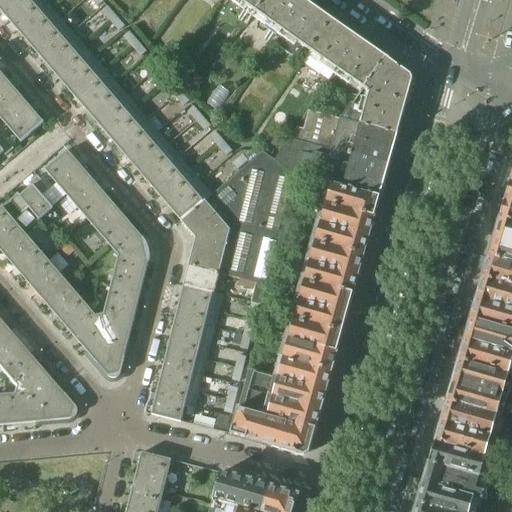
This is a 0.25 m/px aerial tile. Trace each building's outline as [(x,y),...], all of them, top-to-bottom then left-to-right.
[(8,0),(0,7),(0,12),(8,22),(33,0),(8,0)] [(42,0),(33,0),(8,22),(19,34),(50,8),(42,0)] [(261,0),(236,0),(253,12),(261,0)] [(302,0),(261,0),(253,12),(280,32),(302,0)] [(329,18),(303,0),(302,0),(280,32),(306,51),(329,18)] [(50,8),(19,34),(30,47),(60,20),(50,8)] [(114,17),(107,8),(102,12),(109,21),(114,17)] [(123,27),(114,17),(109,21),(118,32),(123,27)] [(356,38),(329,18),(306,51),(333,71),(356,38)] [(60,20),(30,47),(40,59),(71,33),(60,20)] [(71,33),(40,59),(51,71),(81,45),(71,33)] [(123,38),(131,47),(136,42),(129,33),(123,38)] [(360,90),(383,56),(356,38),(333,71),(334,72),(326,85),(340,96),(351,103),(360,90)] [(136,42),(131,47),(140,57),(145,53),(136,42)] [(81,45),(51,71),(62,84),(92,58),(81,45)] [(406,106),(412,83),(409,74),(383,56),(360,90),(365,94),(365,95),(406,106)] [(92,58),(62,84),(73,97),(103,70),(92,58)] [(158,67),(150,58),(145,63),(152,72),(158,67)] [(158,67),(152,72),(161,82),(166,78),(158,67)] [(103,70),(73,97),(84,110),(115,84),(103,70)] [(0,117),(22,99),(0,74),(0,73),(0,117)] [(179,93),(171,83),(166,88),(174,97),(179,93)] [(115,84),(84,110),(94,122),(125,95),(115,84)] [(351,103),(340,96),(338,99),(333,96),(325,107),(320,106),(315,114),(357,125),(365,95),(365,94),(360,90),(351,103)] [(179,93),(174,97),(183,107),(188,102),(179,93)] [(125,95),(94,122),(105,134),(136,108),(125,95)] [(406,106),(365,95),(357,125),(397,136),(406,106)] [(43,124),(22,99),(0,117),(0,119),(20,143),(43,124)] [(136,108),(105,134),(116,147),(146,121),(136,108)] [(201,118),(193,108),(187,113),(196,123),(201,118)] [(388,168),(397,136),(357,125),(315,114),(307,111),(288,140),(348,157),(388,168)] [(201,118),(196,123),(204,132),(209,127),(201,118)] [(146,121),(116,147),(126,159),(151,138),(157,133),(146,121)] [(151,138),(126,159),(138,172),(168,146),(157,133),(151,138)] [(222,142),(214,133),(209,138),(217,147),(222,142)] [(5,157),(13,150),(12,148),(2,136),(0,137),(0,155),(2,154),(5,157)] [(380,200),(388,168),(348,157),(288,140),(286,140),(271,161),(292,176),(302,178),(326,185),(380,200)] [(222,142),(217,147),(225,157),(230,152),(222,142)] [(17,144),(12,148),(13,150),(17,154),(22,150),(17,144)] [(168,146),(138,172),(148,184),(179,158),(168,146)] [(89,177),(67,151),(44,171),(66,197),(89,177)] [(291,217),(296,199),(297,192),(302,178),(292,176),(271,161),(259,153),(211,196),(210,195),(180,221),(195,239),(188,267),(218,275),(238,280),(271,289),(291,217)] [(246,161),(242,156),(232,165),(237,170),(246,161)] [(179,158),(148,184),(158,197),(189,170),(179,158)] [(189,170),(158,197),(169,209),(200,183),(189,170)] [(511,176),(487,262),(511,269),(511,176)] [(31,187),(20,197),(17,194),(9,201),(21,215),(28,209),(38,221),(52,209),(41,197),(48,191),(37,177),(29,184),(31,187)] [(111,202),(89,177),(66,197),(88,222),(111,202)] [(200,183),(169,209),(180,221),(210,195),(200,183)] [(380,200),(326,185),(320,205),(374,220),(380,200)] [(131,226),(111,202),(88,222),(109,246),(131,226)] [(374,220),(320,205),(315,224),(369,239),(374,220)] [(0,208),(0,251),(0,252),(23,233),(2,208),(0,208)] [(369,239),(315,224),(310,242),(364,257),(369,239)] [(143,239),(131,226),(109,246),(118,257),(147,264),(149,260),(149,257),(149,254),(148,251),(148,249),(147,246),(146,244),(144,242),(143,239)] [(23,233),(0,252),(22,278),(45,258),(23,233)] [(364,257),(310,242),(304,263),(358,277),(364,257)] [(147,264),(118,257),(114,272),(144,280),(147,264)] [(45,258),(22,278),(43,302),(66,282),(45,258)] [(511,269),(487,262),(482,281),(511,289),(511,269)] [(358,277),(304,263),(299,281),(353,296),(358,277)] [(213,294),(218,275),(188,267),(183,287),(213,294)] [(144,280),(114,272),(110,288),(140,296),(144,280)] [(266,307),(271,289),(238,280),(234,295),(252,300),(251,304),(266,307)] [(353,296),(299,281),(294,299),(348,314),(353,296)] [(511,289),(482,281),(476,302),(511,312),(511,289)] [(66,282),(43,302),(65,328),(88,308),(66,282)] [(213,294),(183,287),(179,305),(218,314),(222,297),(213,294)] [(140,296),(110,288),(106,304),(136,311),(140,296)] [(348,314),(294,299),(289,320),(342,335),(348,314)] [(511,312),(476,302),(470,323),(511,334),(511,312)] [(136,311),(106,304),(104,315),(107,321),(132,327),(136,311)] [(248,317),(254,318),(258,306),(251,304),(248,317)] [(218,314),(179,305),(175,322),(214,331),(218,314)] [(88,308),(65,328),(77,342),(96,326),(96,317),(88,308)] [(105,337),(86,353),(107,377),(111,374),(116,372),(120,374),(132,327),(107,321),(104,315),(100,316),(105,337)] [(96,326),(77,342),(86,353),(105,337),(100,316),(96,317),(96,326)] [(342,335),(289,320),(283,339),(337,353),(342,335)] [(214,331),(175,322),(171,337),(210,347),(214,331)] [(511,334),(470,323),(464,343),(511,356),(511,334)] [(246,325),(243,338),(249,339),(253,326),(246,325)] [(29,359),(7,334),(0,340),(0,372),(6,379),(29,359)] [(210,347),(171,337),(167,353),(206,362),(210,347)] [(249,339),(243,338),(240,349),(246,351),(249,339)] [(337,353),(283,339),(278,358),(331,373),(337,353)] [(511,362),(511,356),(464,343),(458,363),(508,377),(511,362)] [(206,362),(167,353),(163,368),(202,378),(206,362)] [(238,356),(235,370),(241,371),(245,358),(238,356)] [(331,373),(278,358),(273,378),(326,393),(331,373)] [(29,359),(6,379),(14,388),(19,389),(39,372),(29,359)] [(508,377),(458,363),(452,384),(502,398),(508,377)] [(202,378),(163,368),(159,385),(198,395),(202,378)] [(241,371),(235,370),(232,381),(239,383),(241,371)] [(262,416),(268,397),(273,378),(248,371),(238,409),(262,416)] [(50,383),(39,372),(19,389),(14,388),(12,392),(31,400),(50,383)] [(326,393),(273,378),(268,397),(321,411),(326,393)] [(71,408),(50,383),(31,400),(12,392),(11,395),(16,402),(18,425),(66,421),(65,416),(67,411),(71,408)] [(502,398),(452,384),(446,404),(496,418),(502,398)] [(198,395),(159,385),(155,400),(184,407),(188,408),(194,410),(198,395)] [(230,388),(227,402),(233,403),(237,390),(230,388)] [(11,395),(0,396),(0,414),(1,427),(18,425),(16,402),(11,395)] [(315,430),(321,411),(268,397),(262,416),(266,417),(315,430)] [(184,407),(155,400),(151,416),(180,423),(184,407)] [(233,403),(227,402),(224,413),(231,414),(233,403)] [(496,418),(446,404),(440,425),(490,439),(496,418)] [(194,410),(188,408),(186,416),(192,417),(194,410)] [(259,443),(266,417),(262,416),(238,409),(231,435),(259,443)] [(309,452),(315,430),(266,417),(259,443),(303,456),(309,452)] [(511,464),(511,445),(490,439),(440,425),(434,445),(492,462),(511,468),(511,464)] [(490,470),(492,462),(434,445),(428,465),(478,480),(482,468),(490,470)] [(141,454),(133,486),(162,494),(171,461),(141,454)] [(475,492),(478,480),(428,465),(422,486),(481,503),(483,494),(475,492)] [(247,481),(220,473),(212,501),(239,509),(247,481)] [(292,494),(247,481),(239,509),(250,511),(293,511),(296,501),(292,494)] [(162,494),(133,486),(129,502),(167,511),(168,511),(170,504),(164,503),(162,510),(159,509),(162,494)] [(481,503),(422,486),(417,505),(439,511),(469,511),(471,507),(478,509),(481,503)] [(250,511),(239,509),(212,501),(208,511),(250,511)] [(167,511),(129,502),(126,511),(167,511)]
